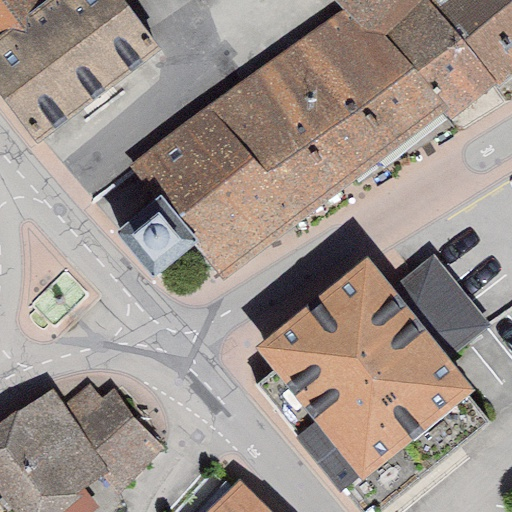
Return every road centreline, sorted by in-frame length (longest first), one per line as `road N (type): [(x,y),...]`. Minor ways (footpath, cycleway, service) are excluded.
road 1 (tertiary): [(169,339),(244,312),(511,132)]
road 2 (residential): [(169,339),(0,163)]
road 3 (residential): [(169,339),(0,371)]
road 4 (tertiary): [(317,511),(224,406)]
road 5 (residential): [(141,511),(152,488),(224,406)]
